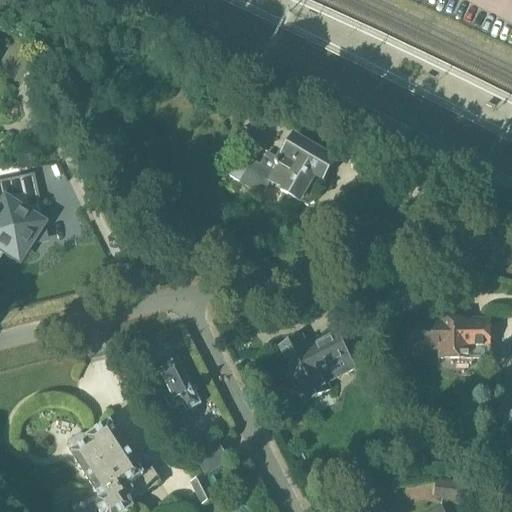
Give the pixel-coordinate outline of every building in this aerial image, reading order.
[(324,181),(335,162),(295,139),(284,158),(280,155),(278,160),(267,154),(260,166),(253,162),(240,184),(262,197),(270,183),(283,190),(282,192),(300,203),(301,202),(308,207),(309,205),(315,204),(319,196),(318,191),(319,189),(311,185),(316,177),(324,181)] [(49,256),(34,194),(3,200),(0,205),(0,252),(17,263),(49,256)] [(366,284),(353,287),(356,298),(369,295),(366,284)] [(491,360),(491,322),(398,321),(398,349),(439,349),(439,359),(491,360)] [(277,351),(300,394),(298,395),(301,400),(302,399),(305,404),(330,391),(321,373),(349,359),(336,334),(308,349),(302,337),(277,351)] [(188,414),(201,407),(196,398),(198,393),(193,391),(179,363),(168,368),(169,369),(155,377),(172,413),(184,407),(188,414)] [(130,504),(162,484),(153,470),(145,475),(112,425),(89,440),(87,436),(82,435),(71,443),(70,447),(74,454),(74,455),(103,501),(101,503),(100,510),(101,511),(131,511),(134,510),(133,507),(135,506),(133,503),(131,504),(130,504)] [(508,477),(511,451),(511,439),(499,438),(493,475),(508,477)] [(227,465),(217,445),(194,456),(204,477),(227,465)] [(203,506),(215,500),(204,479),(191,485),(203,506)] [(434,499),(465,503),(468,484),(437,480),(434,499)] [(468,484),(465,503),(481,505),(483,486),(468,484)]
